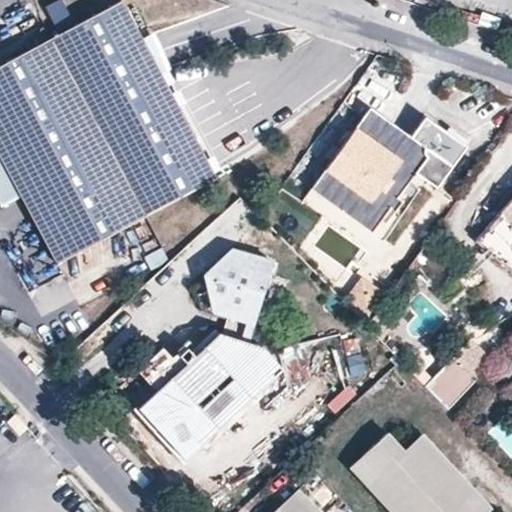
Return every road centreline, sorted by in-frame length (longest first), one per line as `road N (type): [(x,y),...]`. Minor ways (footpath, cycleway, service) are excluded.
road 1 (residential): [(511,68),(311,0)]
road 2 (residential): [(0,361),(143,511)]
